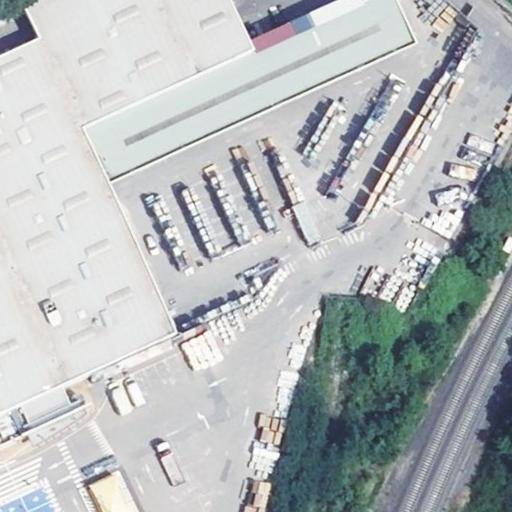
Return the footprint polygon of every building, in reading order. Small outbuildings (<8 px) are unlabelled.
[(145,0),(40,48),(0,66),(0,452),(73,420),(61,393),(174,342),(107,192),(220,141),(157,0),(145,0)] [(40,48),(145,0),(157,0),(220,141),(417,52),(392,0),(386,0),(252,59),(225,0),(48,0),(24,11),(40,48)] [(306,225),(298,232),(308,244),(316,237),(306,225)] [(208,329),(180,343),(195,371),(223,357),(208,329)] [(86,484),(98,511),(138,511),(120,469),(86,484)]
